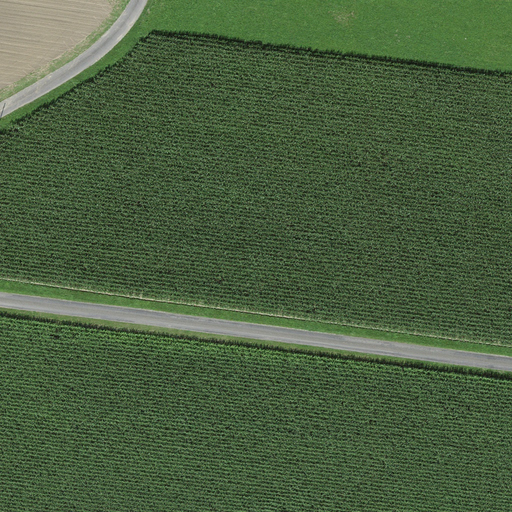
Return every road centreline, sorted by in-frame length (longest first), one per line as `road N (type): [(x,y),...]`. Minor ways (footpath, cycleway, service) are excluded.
road 1 (track): [(511,365),(0,300)]
road 2 (track): [(141,0),(111,41),(0,111)]
